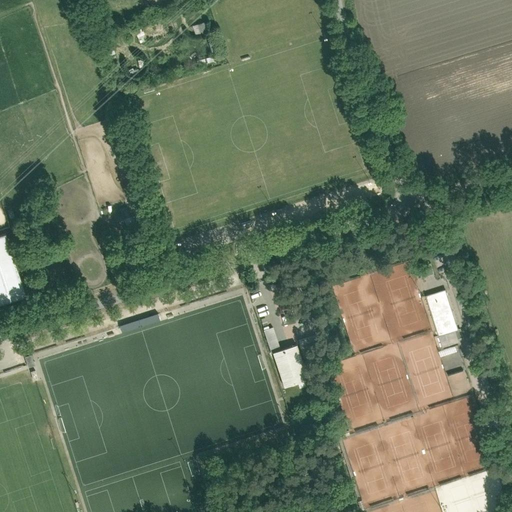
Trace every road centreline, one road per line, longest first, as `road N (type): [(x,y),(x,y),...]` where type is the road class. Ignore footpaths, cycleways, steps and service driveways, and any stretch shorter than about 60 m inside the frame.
road 1 (residential): [(0,335),(409,206)]
road 2 (track): [(427,200),(511,454)]
road 3 (residential): [(409,206),(338,0)]
